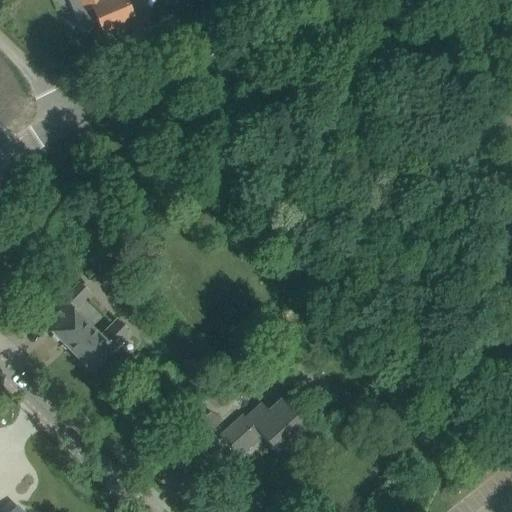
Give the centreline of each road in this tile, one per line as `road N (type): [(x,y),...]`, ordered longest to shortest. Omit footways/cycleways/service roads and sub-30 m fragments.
road 1 (unclassified): [(74,117),(398,0)]
road 2 (tertiary): [(144,511),(0,366)]
